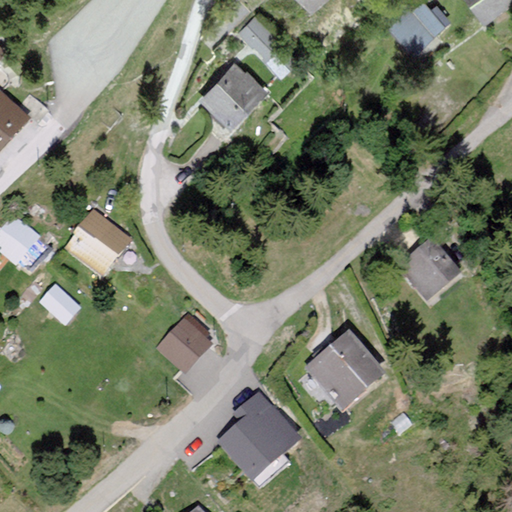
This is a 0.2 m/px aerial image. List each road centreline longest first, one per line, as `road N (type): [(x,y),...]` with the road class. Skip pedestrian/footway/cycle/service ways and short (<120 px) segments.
road 1 (residential): [(203,0),(150,167),(151,206),(175,265),(249,334),(224,379),(81,511)]
road 2 (tertiary): [(0,179),(116,54),(150,0)]
